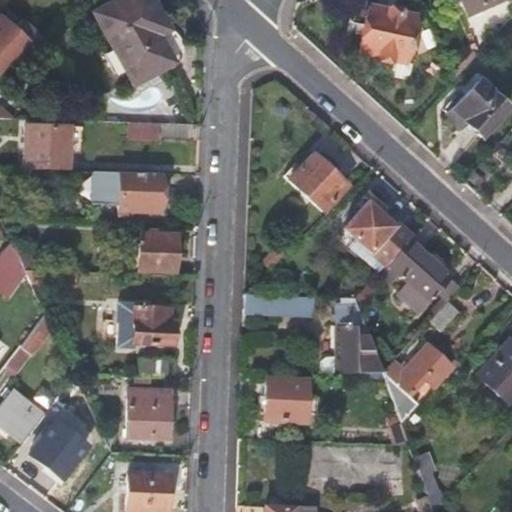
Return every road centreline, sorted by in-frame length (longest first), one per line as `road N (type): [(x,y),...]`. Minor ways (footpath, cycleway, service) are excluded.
road 1 (residential): [(239,14),(224,93),(208,511)]
road 2 (residential): [(511,262),(239,14)]
